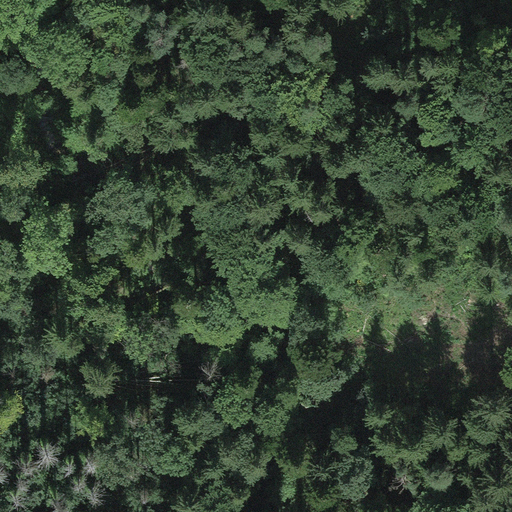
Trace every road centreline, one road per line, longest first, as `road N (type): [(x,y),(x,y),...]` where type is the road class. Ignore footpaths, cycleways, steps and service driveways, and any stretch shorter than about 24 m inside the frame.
road 1 (track): [(457,0),(486,165),(479,309),(502,437)]
road 2 (track): [(313,304),(278,242),(278,176),(322,82),(366,18)]
road 3 (track): [(266,0),(302,27),(328,29),(366,18),(386,0)]
